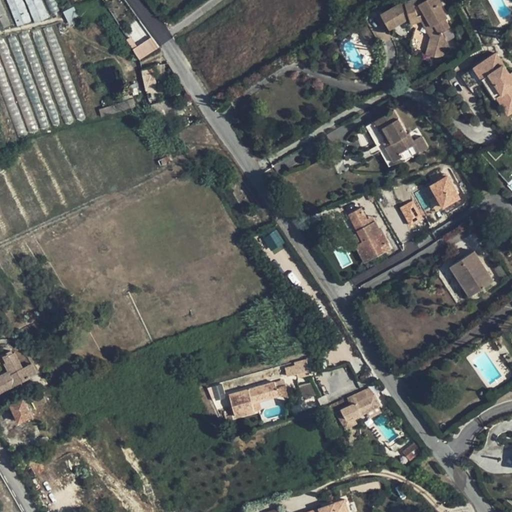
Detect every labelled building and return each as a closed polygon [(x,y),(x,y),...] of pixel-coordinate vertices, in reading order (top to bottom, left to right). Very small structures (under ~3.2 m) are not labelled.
[(0,0),(0,29),(11,25),(0,0)] [(22,0),(6,0),(18,27),(32,21),(22,0)] [(41,0),(25,0),(35,23),(49,17),(41,0)] [(381,14),(390,29),(409,18),(425,14),(436,34),(431,37),(427,53),(437,56),(439,56),(440,56),(443,55),(444,54),(445,50),(447,42),(442,32),(450,27),(445,20),(447,18),(440,6),(443,4),(439,0),(426,0),(423,1),(423,0),(412,0),(405,2),(405,1),(381,14)] [(425,14),(409,18),(410,24),(422,20),(425,14)] [(425,14),(422,20),(431,37),(436,34),(425,14)] [(369,24),(360,29),(370,47),(378,42),(369,24)] [(132,49),(139,60),(159,48),(152,37),(132,49)] [(474,66),(481,78),(489,73),(502,92),(496,96),(504,107),(511,102),(511,70),(509,72),(495,52),(474,66)] [(481,78),(474,66),(461,75),(469,86),(481,78)] [(496,96),(502,92),(489,73),(481,78),(494,97),(496,96)] [(128,100),(99,109),(102,116),(130,108),(128,100)] [(183,113),(181,104),(157,114),(162,119),(183,113)] [(394,111),(366,126),(377,145),(381,153),(388,165),(405,162),(406,161),(413,157),(419,153),(429,148),(422,136),(414,141),(409,133),(408,134),(394,111)] [(511,149),(510,147),(490,164),(501,176),(511,165),(511,149)] [(447,175),(430,184),(442,208),(460,198),(447,175)] [(398,208),(409,227),(421,220),(410,201),(398,208)] [(361,208),(349,214),(358,232),(363,241),(356,245),(365,263),(384,253),(381,247),(389,243),(381,229),(379,230),(375,221),(370,224),(367,219),(361,208)] [(358,232),(351,236),(356,245),(363,241),(358,232)] [(278,233),(265,239),(270,249),(283,243),(278,233)] [(451,266),(470,296),(494,281),(474,251),(451,266)] [(53,325),(45,329),(51,339),(58,335),(53,325)] [(0,361),(0,392),(6,389),(3,384),(11,380),(13,385),(38,372),(24,346),(13,353),(12,350),(4,355),(7,362),(5,363),(9,371),(0,375),(0,362),(0,361)] [(295,365),(285,368),(287,376),(297,373),(298,378),(309,375),(306,360),(294,362),(295,365)] [(11,380),(3,384),(6,389),(13,385),(11,380)] [(229,394),(235,417),(255,411),(252,402),(260,401),(279,395),(276,387),(275,383),(275,382),(229,394)] [(309,382),(299,387),(304,400),(315,395),(309,382)] [(212,387),(215,398),(224,395),(221,385),(212,387)] [(284,385),(276,387),(279,395),(289,397),(285,385),(284,385)] [(351,404),(342,408),(346,418),(353,415),(354,418),(362,415),(374,409),(369,397),(374,395),(370,388),(348,397),(351,404)] [(374,395),(369,397),(374,409),(379,407),(381,406),(375,394),(374,395)] [(11,404),(19,422),(32,416),(24,398),(11,404)] [(262,409),(260,401),(252,402),(255,411),(262,409)] [(381,410),(379,407),(374,409),(362,415),(364,419),(381,410)] [(346,418),(344,419),(348,427),(357,423),(354,418),(353,415),(346,418)] [(398,442),(390,447),(394,452),(401,446),(398,442)] [(308,511),(349,511),(345,499),(308,511)]
